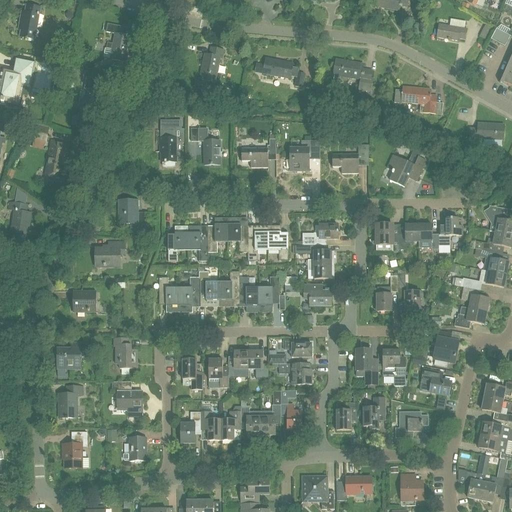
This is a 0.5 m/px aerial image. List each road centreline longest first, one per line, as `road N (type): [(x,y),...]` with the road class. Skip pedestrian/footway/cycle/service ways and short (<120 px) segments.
road 1 (residential): [(511,109),(387,43),(176,19)]
road 2 (residential): [(168,480),(158,331),(334,332)]
road 3 (residential): [(112,164),(170,196),(253,194),(266,204),(343,203),(353,210)]
road 4 (residential): [(24,325),(112,164)]
road 5 (residential): [(40,495),(35,352),(24,325)]
road 6 (residential): [(451,456),(474,347),(480,340),(502,343),(511,321)]
road 7 (residential): [(112,164),(152,92),(176,19)]
road 8 (residential): [(319,456),(451,456)]
road 9 (residential): [(319,456),(317,403),(332,383),(334,332)]
road 10 (residential): [(349,331),(350,288),(359,276),(353,210)]
